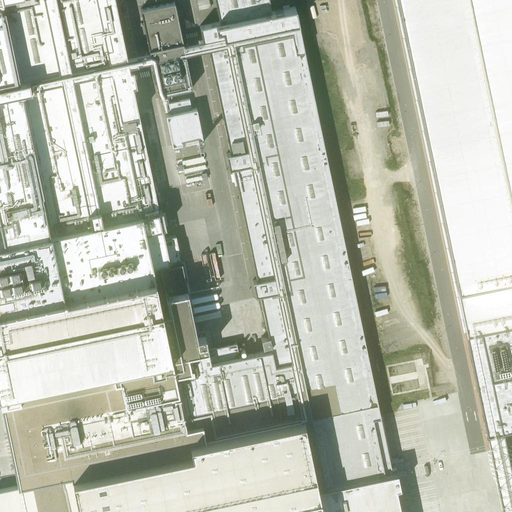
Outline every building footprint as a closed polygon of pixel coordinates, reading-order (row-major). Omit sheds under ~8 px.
[(125,54),(114,0),(0,0),(0,341),(163,309),(154,265),(182,260),(177,233),(161,236),(127,63),(141,60),(150,58),(149,49),(139,51),(125,54)] [(191,451),(74,475),(80,511),(124,511),(314,473),(317,489),(385,475),(384,474),(398,471),(405,470),(403,459),(390,462),(381,418),(379,409),(295,6),(271,11),(268,0),(214,0),(219,22),(199,26),(202,41),(203,42),(204,42),(204,41),(207,41),(208,49),(230,153),(226,153),(229,168),(233,167),(256,279),(252,280),(255,295),(259,294),(271,349),(239,356),(236,342),(211,348),(171,356),(189,442),(191,451)] [(511,0),(396,0),(486,434),(511,428),(511,0)] [(183,45),(174,2),(140,9),(149,49),(150,58),(158,95),(192,88),(183,45)] [(192,43),(183,45),(185,53),(194,52),(208,49),(207,41),(204,41),(204,42),(203,42),(202,41),(192,43)] [(0,405),(4,405),(19,484),(0,488),(0,511),(80,511),(74,475),(191,451),(189,442),(171,356),(211,348),(208,334),(200,335),(182,260),(154,265),(163,309),(0,341),(0,405)] [(418,359),(386,365),(391,393),(424,387),(421,367),(429,365),(427,351),(417,353),(418,359)] [(124,511),(401,511),(397,491),(402,490),(398,471),(384,474),(385,475),(317,489),(314,473),(124,511)]
